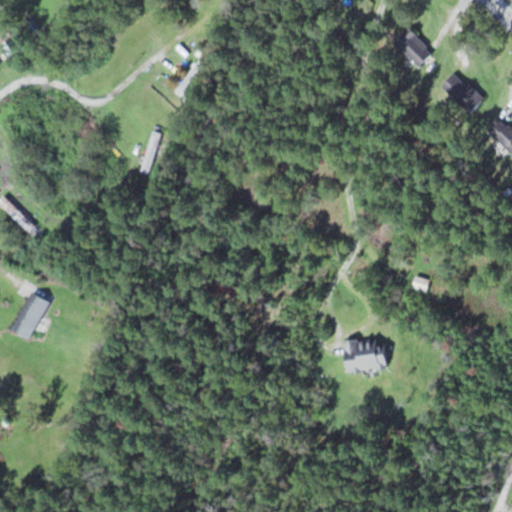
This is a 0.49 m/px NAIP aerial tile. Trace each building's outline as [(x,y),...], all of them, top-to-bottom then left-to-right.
[(397,41),(422,66),(436,52),(411,27),(397,41)] [(206,62),(199,57),(178,91),(185,95),(206,62)] [(486,96),(456,71),(443,87),(473,112),(486,96)] [(163,132),(154,129),(142,169),(151,172),(163,132)] [(36,225),(6,195),(0,201),(0,202),(30,232),(36,225)] [(428,291),(431,279),(416,275),(413,286),(428,291)] [(30,338),(52,302),(35,291),(12,328),(30,338)] [(348,339),(349,370),(389,369),(387,338),(348,339)]
